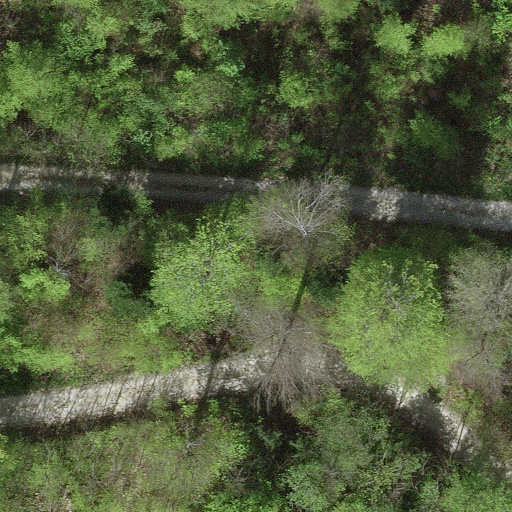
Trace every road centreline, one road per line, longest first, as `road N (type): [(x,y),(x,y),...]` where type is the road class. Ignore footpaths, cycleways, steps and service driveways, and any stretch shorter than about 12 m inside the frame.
road 1 (track): [(511,486),(425,404),(377,379),(329,367),(0,407)]
road 2 (track): [(0,179),(511,218)]
